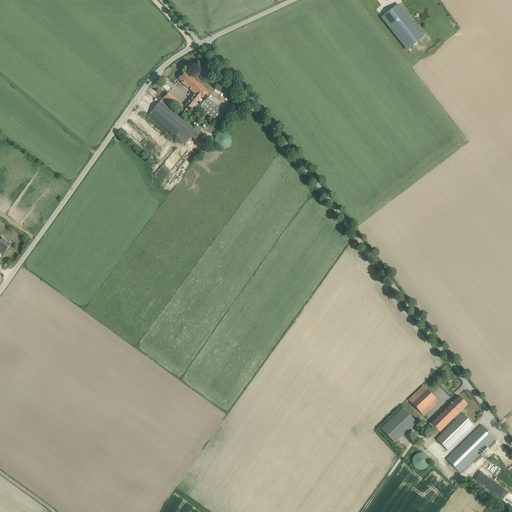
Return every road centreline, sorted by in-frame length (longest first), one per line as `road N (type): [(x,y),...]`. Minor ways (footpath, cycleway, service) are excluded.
road 1 (unclassified): [(511,451),(266,118),(200,43)]
road 2 (unclassified): [(0,290),(150,80),(194,46)]
road 3 (track): [(0,73),(97,154)]
